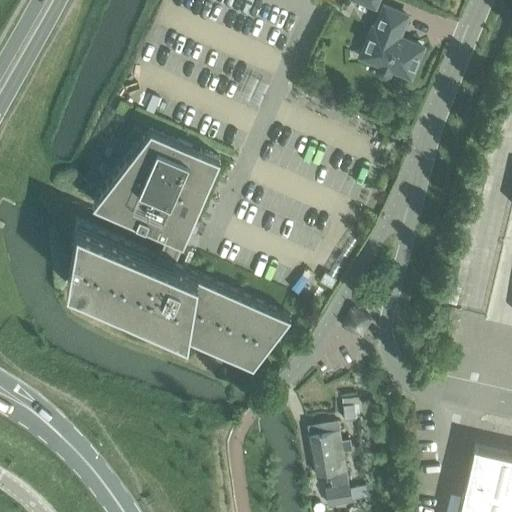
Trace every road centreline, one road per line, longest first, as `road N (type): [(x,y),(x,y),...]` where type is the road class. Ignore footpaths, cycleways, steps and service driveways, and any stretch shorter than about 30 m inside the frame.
road 1 (unclassified): [(511,406),(418,385),(389,361),(384,328),(408,234)]
road 2 (unclassified): [(487,0),(429,147),(408,234)]
road 3 (unclassified): [(384,229),(320,333),(265,398)]
road 4 (unknown): [(352,211),(335,251),(309,268),(215,255),(207,246)]
road 5 (unknown): [(269,102),(343,134),(365,179),(352,211)]
road 6 (tertiary): [(0,112),(61,0)]
road 7 (unknown): [(418,385),(408,511)]
road 8 (unknown): [(254,136),(140,83)]
road 9 (unknown): [(241,165),(352,211)]
